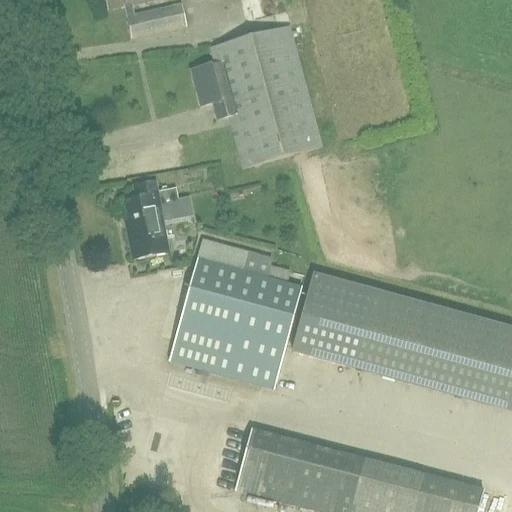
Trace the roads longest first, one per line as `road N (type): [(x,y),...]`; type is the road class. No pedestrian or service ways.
road 1 (tertiary): [(102,511),(52,185)]
road 2 (tertiary): [(52,185),(16,0)]
